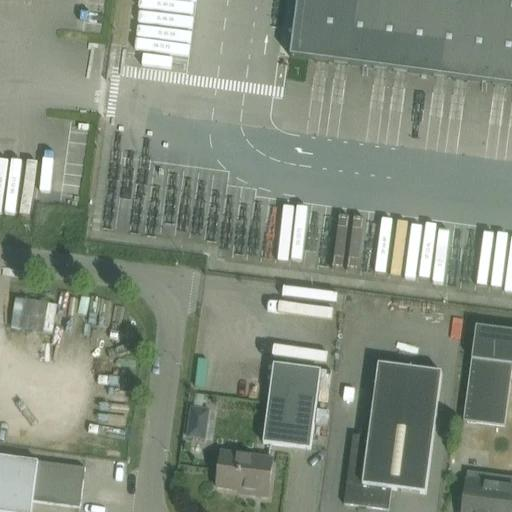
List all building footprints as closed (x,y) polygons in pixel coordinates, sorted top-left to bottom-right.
[(511,0),(298,0),(291,58),(511,88),(511,0)] [(9,343),(51,345),(53,315),(11,313),(9,343)] [(505,428),(511,371),(511,333),(476,329),(463,423),(505,428)] [(321,373),(287,368),(273,367),(263,446),(310,452),(321,373)] [(378,367),(368,439),(353,437),(343,506),(385,511),(388,511),(391,491),(425,496),(441,375),(378,367)] [(221,455),(219,468),(216,490),(249,494),(249,497),(267,500),(272,462),(221,455)] [(31,511),(32,504),(38,464),(0,459),(0,511),(31,511)] [(80,510),(83,489),(85,470),(38,464),(32,504),(80,510)] [(511,511),(511,479),(484,476),(483,485),(466,483),(465,487),(462,487),(458,490),(457,497),(460,501),(464,501),(462,511),(511,511)]
